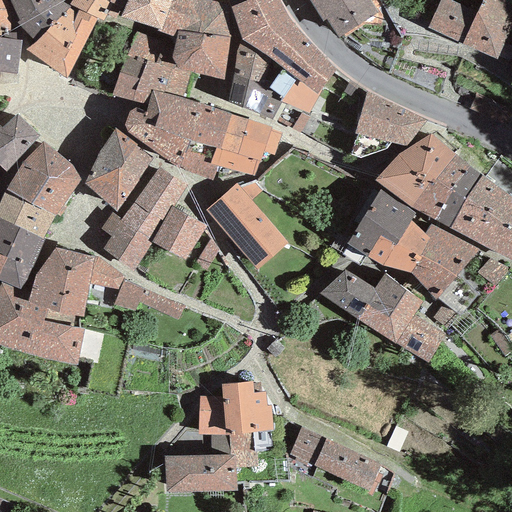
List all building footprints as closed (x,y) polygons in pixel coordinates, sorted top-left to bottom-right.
[(9,7),(5,0),(0,0),(0,35),(5,37),(9,7)] [(10,0),(17,20),(35,40),(66,6),(60,0),(10,0)] [(72,0),(71,2),(80,8),(95,15),(100,17),(104,10),(116,16),(119,10),(124,0),(72,0)] [(124,0),(119,10),(178,32),(174,48),(170,65),(189,68),(220,74),(224,37),(222,7),(191,0),(124,0)] [(245,36),(270,55),(299,77),(286,98),(307,109),(318,91),(331,68),(284,21),(274,0),(241,0),(234,3),(245,36)] [(367,0),(315,0),(336,33),(374,10),(367,0)] [(487,0),(480,16),(443,0),(441,0),(431,24),(495,53),(511,15),(511,7),(496,0),(487,0)] [(35,40),(31,46),(65,71),(95,15),(80,8),(76,14),(66,6),(35,40)] [(0,35),(0,66),(14,69),(17,40),(5,37),(0,35)] [(123,69),(141,75),(147,58),(170,65),(174,48),(135,35),(123,69)] [(245,36),(237,73),(261,81),(270,55),(245,36)] [(147,58),(141,75),(138,88),(151,92),(152,90),(180,98),(189,68),(170,65),(147,58)] [(148,102),(151,92),(138,88),(141,75),(123,69),(115,91),(148,102)] [(280,95),(261,81),(237,73),(232,97),(272,116),(280,95)] [(421,117),(368,94),(358,131),(404,143),(421,117)] [(189,133),(196,108),(154,95),(147,114),(134,112),(130,120),(133,127),(178,158),(210,172),(213,161),(182,149),(189,133)] [(511,125),(511,112),(482,96),(474,110),(510,129),(511,125)] [(226,117),(196,108),(189,133),(218,142),(226,117)] [(0,164),(5,169),(35,134),(17,114),(0,128),(0,164)] [(266,129),(226,117),(218,142),(214,157),(254,169),(266,129)] [(324,123),(314,118),(307,132),(316,137),(324,123)] [(149,156),(114,132),(88,180),(115,202),(149,156)] [(377,177),(412,200),(452,154),(430,135),(399,155),(377,177)] [(68,164),(43,144),(23,164),(9,188),(53,211),(75,178),(68,164)] [(412,200),(435,214),(468,167),(452,154),(412,200)] [(435,214),(451,222),(481,176),(468,167),(435,214)] [(183,186),(157,170),(125,219),(152,237),(182,256),(201,226),(170,206),(183,186)] [(511,200),(481,176),(451,222),(511,255),(511,200)] [(282,242),(234,187),(208,209),(255,264),(282,242)] [(53,211),(9,188),(0,207),(0,219),(39,238),(53,211)] [(351,240),(383,260),(409,219),(413,213),(380,192),(351,240)] [(133,265),(152,237),(125,219),(122,223),(111,216),(103,229),(113,236),(106,247),(133,265)] [(0,276),(18,284),(39,238),(0,219),(0,252),(6,255),(0,268),(0,276)] [(383,260),(424,283),(455,238),(430,226),(426,234),(409,219),(383,260)] [(455,238),(424,283),(459,309),(473,292),(455,274),(474,250),(455,238)] [(36,275),(31,297),(47,301),(81,309),(87,278),(116,285),(120,276),(91,258),(56,249),(36,275)] [(388,315),(404,292),(383,278),(374,292),(342,272),(323,291),(358,314),(366,302),(388,315)] [(141,288),(124,282),(116,303),(134,309),(141,288)] [(31,297),(0,287),(0,339),(73,361),(81,332),(41,320),(47,301),(31,297)] [(366,302),(358,314),(426,358),(441,335),(409,314),(418,301),(404,292),(388,315),(366,302)] [(204,429),(255,426),(256,448),(270,447),(268,406),(262,406),(261,394),(249,394),(249,384),(226,385),(226,398),(203,399),(204,429)] [(329,470),(340,447),(302,430),(292,452),(329,470)] [(367,487),(377,464),(340,447),(329,470),(367,487)] [(230,454),(166,457),(168,488),(232,485),(230,454)]
